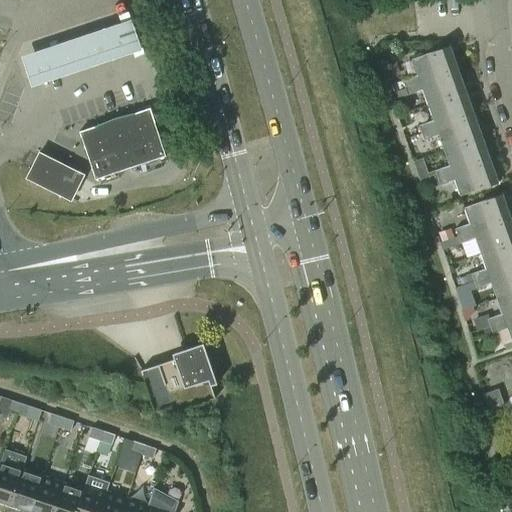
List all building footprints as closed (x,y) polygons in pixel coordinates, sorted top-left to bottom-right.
[(87,64),(144,45),(134,15),(78,34),(24,52),(34,82),(87,64)] [(416,75),(402,80),(405,88),(457,69),(449,46),(411,60),(416,75)] [(387,80),(397,77),(393,65),(383,68),(387,80)] [(457,69),(405,88),(395,91),(398,99),(422,90),(427,105),(465,92),(457,69)] [(432,121),(418,126),(421,133),(473,115),(465,92),(427,105),(432,121)] [(93,127),(78,132),(80,136),(95,179),(165,156),(154,123),(154,122),(149,108),(134,113),(134,114),(93,128),(93,127)] [(473,115),(421,133),(423,141),(438,136),(443,151),(481,137),(473,115)] [(448,166),(434,171),(437,178),(489,160),(481,137),(443,151),(448,166)] [(33,164),(26,178),(70,201),(77,186),(83,175),(38,153),(33,164)] [(489,160),(437,178),(439,186),(454,181),(459,196),(497,183),(489,160)] [(469,224),(455,229),(457,236),(509,218),(501,195),(463,208),(469,224)] [(511,225),(509,218),(457,236),(460,244),(474,239),(480,254),(511,242),(511,225)] [(438,235),(440,242),(452,238),(449,231),(438,235)] [(440,242),(442,250),(455,245),(452,238),(440,242)] [(485,269),(463,277),(466,284),(473,281),(511,267),(511,242),(480,254),(485,269)] [(511,267),(473,281),(476,289),(490,284),(496,299),(511,293),(511,267)] [(486,316),(474,320),(478,331),(489,327),(511,318),(511,293),(496,299),(501,314),(487,319),(486,316)] [(511,318),(489,327),(492,334),(506,329),(511,345),(511,344),(511,318)] [(157,365),(140,371),(153,412),(171,406),(173,413),(214,399),(210,386),(216,384),(208,360),(202,362),(198,351),(173,360),(158,365),(157,365)] [(498,389),(482,395),(485,403),(501,398),(498,389)] [(501,398),(485,403),(488,412),(504,406),(501,398)] [(9,399),(6,410),(17,413),(20,403),(9,399)] [(20,403),(17,413),(29,417),(32,407),(20,403)] [(50,413),(47,423),(58,427),(62,417),(50,413)] [(62,417),(58,427),(70,431),(73,421),(62,417)] [(91,427),(88,437),(99,441),(103,431),(91,427)] [(103,431),(99,441),(95,454),(105,457),(110,445),(111,445),(114,435),(103,431)] [(133,441),(129,451),(141,455),(144,445),(133,441)] [(144,445),(141,455),(152,459),(155,449),(144,445)] [(1,461),(0,464),(0,501),(10,505),(22,467),(1,461)] [(22,467),(10,505),(20,508),(19,511),(29,511),(43,474),(22,467)] [(43,474),(29,511),(52,511),(63,480),(43,474)] [(63,480),(52,511),(75,511),(84,487),(63,480)] [(84,487),(75,511),(98,511),(107,489),(85,481),(84,487)] [(147,504),(144,511),(173,511),(176,503),(152,494),(154,489),(152,488),(147,504)] [(107,489),(98,511),(121,511),(127,496),(107,489)] [(127,496),(121,511),(144,511),(147,504),(127,496)]
